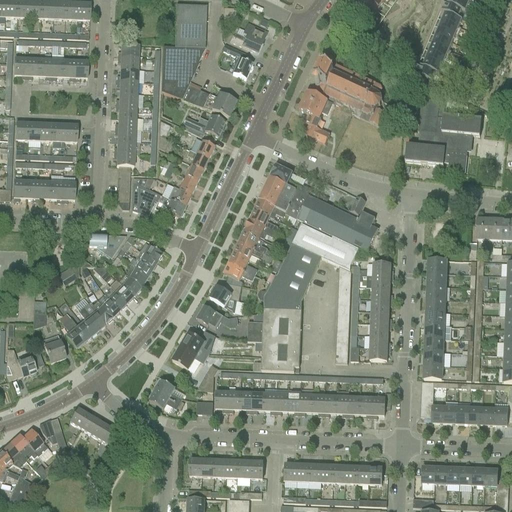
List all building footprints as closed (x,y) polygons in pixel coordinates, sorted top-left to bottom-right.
[(10,0),(5,0),(5,20),(17,21),(17,4),(11,3),(12,0),(10,0)] [(374,0),(363,0),(361,4),(377,15),(383,6),(374,0)] [(450,0),(448,6),(448,7),(465,14),(467,15),(468,15),(471,7),(469,6),(453,0),(450,0)] [(17,4),(17,21),(29,21),(29,1),(24,1),(24,4),(17,4)] [(29,1),(29,21),(40,22),(41,5),(35,4),(35,1),(29,1)] [(41,5),(40,22),(52,22),(53,2),(47,2),(47,5),(41,5)] [(53,2),(52,22),(64,23),(65,6),(59,5),(59,2),(53,2)] [(65,6),(64,23),(76,23),(77,3),(72,2),(71,6),(65,6)] [(77,3),(76,23),(89,24),(89,7),(83,6),(83,3),(77,3)] [(361,4),(355,13),(358,15),(363,19),(368,22),(371,24),(377,15),(361,4)] [(440,14),(444,16),(444,15),(462,23),(465,14),(448,7),(448,6),(447,6),(444,5),(440,14)] [(174,50),(162,50),(162,60),(161,95),(212,115),(212,113),(228,121),(232,112),(231,111),(234,104),(235,104),(236,104),(219,96),(216,103),(208,99),(209,98),(208,97),(208,98),(188,88),(198,67),(197,67),(205,51),(206,9),(175,8),(174,50)] [(222,23),(237,24),(237,12),(223,11),(222,23)] [(444,16),(441,23),(459,31),(462,23),(444,15),(444,16)] [(262,21),(259,27),(265,30),(268,24),(262,21)] [(441,23),(438,31),(455,38),(458,39),(461,31),(459,31),(441,23)] [(229,44),(256,56),(266,35),(247,27),(243,37),(246,39),(244,44),(231,38),(229,44)] [(438,31),(435,39),(452,46),(455,38),(438,31)] [(435,39),(431,46),(449,54),(452,46),(435,39)] [(431,46),(428,54),(446,62),(448,62),(451,55),(449,54),(431,46)] [(232,76),(236,78),(245,82),(249,73),(251,73),(252,70),(251,69),(252,67),(245,64),(248,58),(224,47),(221,53),(235,59),(230,70),(234,71),(232,76)] [(117,55),(116,61),(137,61),(138,49),(120,48),(120,55),(117,55)] [(428,54),(425,62),(443,69),(446,62),(428,54)] [(120,66),(119,73),(137,73),(137,61),(116,61),(116,66),(120,66)] [(20,82),(26,83),(27,62),(14,62),(14,79),(20,80),(20,82)] [(27,62),(26,83),(31,83),(32,80),(38,80),(39,63),(27,62)] [(422,69),(422,70),(436,76),(439,78),(443,69),(425,62),(422,69)] [(39,63),(38,80),(44,80),(44,84),(50,84),(51,63),(39,63)] [(51,63),(50,84),(56,84),(56,81),(62,81),(62,64),(51,63)] [(307,94),(299,113),(308,117),(304,125),(309,127),(304,138),(325,147),(330,136),(317,131),(321,123),(319,122),(322,116),(327,118),(332,107),(334,108),(335,105),(342,108),(343,106),(348,109),(348,110),(349,111),(350,109),(354,111),(351,117),(359,120),(360,120),(385,132),(390,123),(391,119),(375,111),(376,110),(380,108),(380,109),(381,108),(380,107),(382,104),(383,104),(383,103),(382,103),(381,99),(382,99),(382,98),(381,98),(377,96),(380,95),(382,92),(381,89),(380,89),(379,89),(375,87),(376,85),(375,85),(374,86),(369,84),(368,83),(362,81),(363,79),(362,79),(362,81),(356,78),(357,76),(350,73),(349,75),(343,72),(342,72),(337,69),(338,68),(337,67),(336,69),(332,67),(331,67),(327,65),(326,63),(325,63),(326,65),(323,71),(322,71),(315,85),(315,86),(315,87),(316,88),(318,89),(317,92),(318,94),(316,98),(307,94)] [(62,64),(62,81),(68,81),(68,85),(74,85),(75,64),(62,64)] [(75,64),(74,85),(80,85),(80,82),(87,82),(87,80),(87,65),(77,64),(75,64)] [(418,68),(414,77),(432,85),(436,76),(422,70),(422,69),(418,68)] [(116,79),(116,85),(136,85),(137,73),(119,73),(119,79),(116,79)] [(119,90),(119,97),(136,97),(136,85),(116,85),(115,90),(119,90)] [(441,89),(429,87),(429,88),(423,88),(424,89),(422,111),(410,110),(409,126),(420,127),(419,134),(418,134),(418,135),(421,135),(420,149),(406,147),(404,164),(438,168),(443,168),(443,164),(448,165),(447,174),(465,176),(467,152),(464,151),(465,148),(467,148),(467,141),(466,140),(466,137),(479,139),(481,122),(472,121),(472,116),(467,115),(466,120),(444,118),(447,90),(441,89)] [(459,98),(458,101),(465,105),(467,101),(468,97),(461,94),(459,98)] [(115,103),(115,108),(135,109),(136,97),(119,97),(118,103),(115,103)] [(118,114),(118,120),(135,121),(135,109),(115,108),(114,114),(118,114)] [(182,127),(181,131),(200,141),(202,136),(204,133),(218,140),(224,125),(215,121),(210,118),(207,124),(199,121),(197,125),(186,120),(182,127)] [(114,127),(114,132),(134,133),(135,121),(118,120),(117,127),(114,127)] [(15,143),(28,144),(28,127),(22,126),(22,123),(16,122),(16,126),(15,143)] [(28,144),(40,144),(40,123),(35,123),(35,127),(28,127),(28,144)] [(40,144),(52,144),(52,127),(46,127),(46,124),(40,123),(40,144)] [(52,127),(52,144),(64,145),(64,124),(59,124),(58,128),(52,127)] [(64,124),(64,145),(76,145),(77,128),(70,128),(70,124),(64,124)] [(160,124),(159,139),(164,142),(170,129),(160,124)] [(117,138),(117,145),(134,145),(134,133),(114,132),(113,138),(117,138)] [(168,139),(166,143),(168,144),(172,145),(174,142),(174,141),(174,140),(168,137),(168,139)] [(159,139),(158,151),(164,153),(168,144),(166,143),(164,142),(159,139)] [(195,141),(190,153),(196,156),(208,162),(214,150),(205,146),(202,144),(195,141)] [(113,151),(113,156),(133,157),(134,145),(117,145),(116,151),(113,151)] [(193,163),(190,168),(202,174),(208,162),(196,156),(190,153),(189,153),(186,159),(193,163)] [(118,169),(130,170),(133,170),(133,157),(113,156),(112,162),(116,162),(116,169),(118,169)] [(165,163),(162,170),(163,170),(172,174),(175,168),(165,163)] [(190,168),(184,180),(196,186),(202,174),(190,168)] [(276,168),(270,180),(308,198),(311,191),(289,181),(292,175),(276,168)] [(163,170),(160,176),(169,181),(169,180),(172,174),(163,170)] [(184,180),(179,192),(191,198),(196,186),(184,180)] [(283,215),(284,216),(296,222),(308,228),(307,230),(313,233),(314,230),(334,240),(353,249),(354,248),(367,254),(378,232),(371,228),(375,221),(362,215),(360,219),(358,218),(365,203),(357,199),(350,214),(338,208),(337,212),(308,198),(270,180),(259,202),(284,214),(283,215)] [(132,182),(132,185),(143,190),(147,182),(132,182)] [(19,201),(25,202),(26,184),(13,184),(13,205),(19,205),(19,201)] [(31,205),(37,206),(38,185),(26,184),(25,202),(31,202),(31,205)] [(43,202),(49,203),(50,185),(38,185),(37,206),(43,206),(43,202)] [(55,206),(61,206),(62,186),(50,185),(49,203),(55,203),(55,206)] [(156,206),(157,205),(157,204),(156,203),(159,198),(143,190),(132,185),(131,213),(147,219),(152,209),(150,208),(152,204),(156,206)] [(62,186),(61,206),(66,207),(67,203),(74,203),(74,186),(62,186)] [(167,187),(161,199),(168,202),(185,210),(191,198),(179,192),(174,190),(167,187)] [(157,204),(157,205),(167,210),(165,214),(165,215),(165,216),(169,218),(170,217),(179,221),(180,220),(181,220),(183,216),(182,215),(185,210),(168,202),(159,198),(156,203),(157,204)] [(259,202),(254,212),(270,220),(274,221),(276,217),(283,220),(284,216),(283,215),(284,214),(259,202)] [(254,212),(250,222),(275,234),(278,229),(268,225),(270,220),(254,212)] [(477,242),(489,242),(490,222),(477,221),(477,242)] [(489,242),(502,243),(502,223),(496,222),(496,221),(490,221),(490,222),(489,242)] [(502,243),(511,243),(511,221),(509,222),(509,223),(502,223),(502,243)] [(244,233),(244,235),(253,239),(260,242),(263,244),(264,242),(267,237),(273,240),(275,234),(250,222),(244,233)] [(443,231),(447,231),(447,225),(435,225),(434,238),(443,238),(443,231)] [(351,269),(359,252),(353,249),(334,240),(333,242),(313,233),(307,230),(301,227),(292,247),(321,261),(339,269),(351,274),(351,269)] [(292,230),(287,240),(292,243),(297,233),(292,230)] [(244,235),(239,245),(264,257),(265,257),(267,252),(261,249),(263,244),(260,242),(253,239),(244,235)] [(82,237),(82,251),(96,251),(103,256),(111,261),(125,240),(125,239),(89,238),(82,237)] [(239,245),(234,255),(250,263),(252,258),(261,262),(261,263),(268,267),(268,266),(269,264),(271,260),(264,257),(239,245)] [(144,246),(139,254),(156,265),(158,262),(159,263),(161,259),(160,258),(161,257),(144,246)] [(469,246),(469,261),(476,261),(477,246),(469,246)] [(264,299),(263,311),(301,313),(301,299),(303,299),(304,299),(321,261),(292,247),(277,279),(275,278),(268,293),(264,299)] [(119,254),(116,259),(121,262),(124,257),(125,255),(125,254),(121,252),(120,254),(119,254)] [(139,254),(135,261),(151,273),(153,271),(154,271),(156,268),(155,267),(156,265),(139,254)] [(234,255),(229,266),(254,278),(257,273),(257,272),(247,268),(250,263),(234,255)] [(113,264),(111,266),(115,269),(121,262),(116,259),(113,264)] [(132,260),(128,267),(130,269),(146,282),(148,279),(149,280),(151,276),(150,275),(151,273),(135,261),(132,260)] [(82,261),(81,270),(85,270),(93,270),(82,261)] [(273,270),(272,274),(276,276),(281,265),(275,262),(274,265),(273,266),(272,269),(272,270),(273,270)] [(429,262),(428,276),(446,276),(446,263),(429,262)] [(501,267),(501,279),(506,279),(511,279),(511,265),(507,266),(507,267),(501,267)] [(111,266),(107,273),(111,276),(115,269),(111,266)] [(229,266),(224,276),(230,280),(228,286),(226,286),(228,287),(241,289),(242,285),(239,283),(241,279),(252,284),(252,283),(254,278),(229,266)] [(367,267),(367,278),(373,279),(393,279),(393,274),(390,274),(390,267),(380,266),(373,266),(373,267),(367,267)] [(70,269),(70,270),(74,276),(76,281),(79,279),(78,278),(79,270),(78,270),(74,270),(70,269)] [(130,269),(125,277),(140,291),(142,287),(143,288),(146,284),(145,284),(146,282),(130,269)] [(339,282),(351,282),(351,274),(350,274),(339,269),(339,282)] [(70,270),(58,277),(58,278),(62,284),(74,276),(70,270)] [(81,270),(81,278),(83,281),(90,278),(85,270),(81,270)] [(94,270),(92,272),(100,280),(105,275),(105,271),(94,270)] [(105,275),(100,280),(106,286),(111,280),(105,275)] [(76,281),(74,276),(62,284),(64,288),(76,281)] [(428,276),(428,289),(445,290),(446,276),(428,276)] [(123,279),(119,284),(123,287),(134,298),(137,295),(137,296),(140,293),(139,292),(140,291),(125,277),(123,279)] [(373,279),(372,291),(390,291),(390,285),(393,285),(393,279),(373,279)] [(115,284),(109,290),(110,291),(112,292),(126,307),(128,304),(129,305),(132,302),(131,301),(134,298),(123,287),(121,289),(115,284)] [(217,289),(209,300),(218,306),(224,309),(224,311),(226,312),(227,311),(232,315),(232,316),(234,316),(236,304),(238,304),(241,289),(228,287),(226,294),(223,292),(217,289)] [(428,289),(427,302),(445,303),(449,303),(449,291),(445,291),(445,290),(428,289)] [(110,291),(103,298),(104,299),(119,314),(121,311),(122,312),(125,309),(124,308),(126,307),(112,292),(111,293),(110,291)] [(372,291),(372,303),(392,303),(392,298),(389,298),(390,291),(372,291)] [(103,298),(97,304),(98,306),(112,320),(114,318),(115,319),(118,316),(118,315),(119,314),(104,299),(103,298)] [(427,302),(427,315),(444,316),(445,303),(427,302)] [(372,303),(371,315),(388,315),(389,309),(392,309),(392,303),(372,303)] [(90,304),(87,307),(104,328),(107,325),(108,326),(111,323),(111,322),(112,320),(98,306),(97,304),(92,308),(90,305),(90,304)] [(80,313),(78,315),(84,322),(80,326),(91,339),(100,332),(104,328),(87,307),(80,313)] [(201,316),(199,315),(196,320),(197,321),(197,322),(208,329),(208,328),(215,332),(219,326),(223,320),(204,309),(201,316)] [(301,313),(263,311),(263,325),(262,346),(262,354),(261,366),(261,373),(294,375),(294,370),(299,370),(301,313)] [(371,315),(371,327),(391,327),(392,322),(388,322),(388,315),(371,315)] [(427,315),(426,328),(444,329),(444,316),(427,315)] [(66,316),(62,319),(83,345),(91,339),(80,326),(77,328),(69,320),(66,316)] [(254,318),(253,325),(263,325),(263,316),(254,318)] [(45,317),(33,317),(32,332),(44,328),(45,317)] [(83,345),(62,319),(57,322),(69,336),(65,339),(75,352),(83,345)] [(223,320),(219,326),(230,332),(235,332),(238,327),(237,321),(228,323),(223,320)] [(263,325),(248,325),(247,345),(255,345),(262,346),(263,325)] [(371,327),(370,338),(388,339),(388,333),(391,333),(391,327),(371,327)] [(426,328),(425,342),(443,342),(450,343),(451,330),(444,330),(444,329),(426,328)] [(461,341),(461,344),(468,344),(472,344),(473,331),(464,330),(464,341),(461,341)] [(188,336),(181,349),(196,358),(196,357),(200,359),(203,354),(209,357),(214,339),(205,334),(201,343),(197,341),(188,336)] [(42,344),(47,357),(50,366),(65,361),(57,338),(42,344)] [(364,338),(364,350),(370,350),(390,351),(391,346),(387,345),(388,339),(370,338),(364,338)] [(425,342),(425,355),(443,356),(443,342),(425,342)] [(511,345),(504,345),(503,358),(511,358),(511,345)] [(196,358),(181,349),(172,363),(188,372),(194,361),(203,366),(209,357),(203,354),(200,359),(196,357),(196,358)] [(356,350),(351,350),(350,364),(358,364),(359,350),(356,350)] [(390,351),(370,350),(369,363),(387,364),(387,357),(390,357),(390,351)] [(6,368),(6,379),(7,383),(14,380),(21,378),(21,377),(22,379),(22,380),(36,375),(34,371),(32,366),(30,360),(17,365),(12,353),(6,353),(6,358),(6,368)] [(38,353),(29,357),(30,360),(32,366),(34,371),(43,368),(38,353)] [(425,355),(424,368),(442,369),(443,356),(425,355)] [(511,358),(503,358),(502,371),(511,371),(511,358)] [(211,368),(197,393),(213,395),(213,380),(218,372),(211,368)] [(424,368),(424,382),(442,383),(442,369),(424,368)] [(502,385),(511,385),(511,371),(502,371),(502,385)] [(157,389),(154,393),(179,407),(182,401),(172,396),(175,391),(160,383),(159,385),(158,385),(157,387),(157,389)] [(150,402),(149,404),(163,412),(164,412),(166,407),(172,409),(176,412),(179,407),(154,393),(152,399),(150,399),(149,401),(150,402)] [(222,415),(228,415),(229,395),(216,394),(215,411),(222,412),(222,415)] [(234,412),(240,412),(241,395),(229,395),(228,415),(233,415),(234,412)] [(246,416),(252,416),(252,396),(241,395),(240,412),(246,413),(246,416)] [(257,413),(264,413),(264,396),(252,396),(252,416),(257,416),(257,413)] [(270,417),(276,417),(276,397),(264,396),(264,413),(270,414),(270,417)] [(281,414),(288,414),(288,397),(276,397),(276,417),(281,417),(281,414)] [(294,418),(300,418),(300,398),(288,397),(288,414),(294,414),(294,418)] [(305,415),(312,415),(312,398),(300,398),(300,418),(305,418),(305,415)] [(318,419),(323,419),(324,399),(312,398),(312,415),(318,415),(318,419)] [(329,416),(336,416),(336,399),(324,399),(323,419),(329,419),(329,416)] [(342,420),(347,420),(348,399),(336,399),(336,416),(342,416),(342,420)] [(353,417),(360,417),(360,400),(348,399),(347,420),(353,420),(353,417)] [(366,421),(371,421),(372,400),(360,400),(360,417),(366,417),(366,421)] [(372,400),(371,421),(377,421),(377,418),(384,418),(385,401),(372,400)] [(196,417),(204,417),(204,404),(197,404),(196,417)] [(204,404),(204,417),(212,417),(212,405),(204,404)] [(445,410),(444,426),(456,426),(457,411),(457,405),(445,404),(445,410)] [(494,412),(494,428),(507,428),(507,423),(507,417),(507,411),(507,407),(495,407),(494,412)] [(432,425),(444,426),(445,410),(432,410),(432,414),(432,420),(432,425)] [(69,425),(79,432),(88,418),(77,411),(69,425)] [(456,426),(469,427),(470,411),(457,411),(456,426)] [(469,427),(481,427),(482,412),(470,411),(469,427)] [(481,427),(494,428),(494,412),(482,412),(481,427)] [(79,432),(90,438),(98,424),(88,418),(79,432)] [(49,423),(38,429),(42,436),(52,447),(56,446),(54,437),(50,424),(49,423)] [(90,438),(101,444),(109,430),(98,424),(90,438)] [(109,430),(101,444),(111,451),(119,437),(109,430)] [(31,433),(22,441),(38,459),(47,451),(31,433)] [(54,437),(56,446),(60,458),(65,456),(63,450),(65,449),(61,434),(54,437)] [(19,438),(9,446),(24,463),(31,458),(33,461),(36,458),(38,460),(38,459),(22,441),(19,438)] [(9,446),(1,454),(12,467),(19,471),(26,465),(24,463),(9,446)] [(0,454),(0,470),(6,473),(12,467),(1,454),(0,454)] [(65,456),(60,458),(61,462),(63,463),(70,467),(72,463),(66,459),(65,456)] [(189,479),(202,479),(202,459),(197,458),(196,462),(190,462),(189,479)] [(202,479),(214,480),(214,463),(208,462),(208,459),(202,459),(202,479)] [(214,480),(226,480),(226,460),(221,459),(221,463),(214,463),(214,480)] [(226,480),(238,481),(238,464),(232,463),(232,460),(226,460),(226,480)] [(238,481),(250,481),(250,461),(245,460),(245,464),(238,464),(238,481)] [(55,461),(46,470),(47,470),(51,474),(59,467),(55,461)] [(250,461),(250,481),(262,482),(263,465),(256,464),(256,461),(250,461)] [(284,484),(297,484),(297,464),(292,464),(292,467),(285,467),(284,484)] [(297,484),(309,485),(309,468),(303,467),(303,464),(297,464),(297,484)] [(76,465),(73,469),(82,474),(85,470),(80,467),(76,465)] [(309,485),(321,485),(321,465),(316,465),(316,468),(309,468),(309,485)] [(321,485),(333,486),(333,469),(327,469),(327,465),(321,465),(321,485)] [(333,486),(345,486),(346,466),(340,465),(340,469),(333,469),(333,486)] [(345,486),(357,487),(357,470),(351,469),(351,466),(346,466),(345,486)] [(357,487),(369,487),(370,467),(364,466),(364,470),(357,470),(357,487)] [(370,467),(369,487),(381,488),(382,470),(375,470),(375,467),(370,467)] [(34,473),(33,473),(39,479),(42,482),(42,481),(48,477),(51,474),(47,470),(46,470),(43,472),(40,468),(34,473)] [(25,508),(25,505),(35,489),(30,486),(24,482),(8,474),(6,473),(0,470),(0,483),(3,485),(6,478),(17,483),(8,503),(7,507),(25,508)] [(85,470),(82,474),(91,479),(96,482),(98,478),(93,475),(85,470)] [(422,486),(435,486),(435,471),(422,470),(422,486)] [(435,486),(447,487),(447,471),(435,471),(435,486)] [(447,487),(459,487),(460,472),(447,471),(447,487)] [(459,487),(472,488),(472,472),(460,472),(459,487)] [(472,488),(484,488),(485,472),(472,472),(472,488)] [(484,488),(497,489),(497,483),(497,473),(485,472),(484,488)] [(39,479),(32,485),(35,489),(35,488),(42,482),(39,479)] [(188,502),(187,511),(203,511),(204,503),(188,502)] [(413,502),(412,511),(433,511),(433,503),(413,502)] [(228,503),(228,511),(248,511),(249,504),(228,503)]
